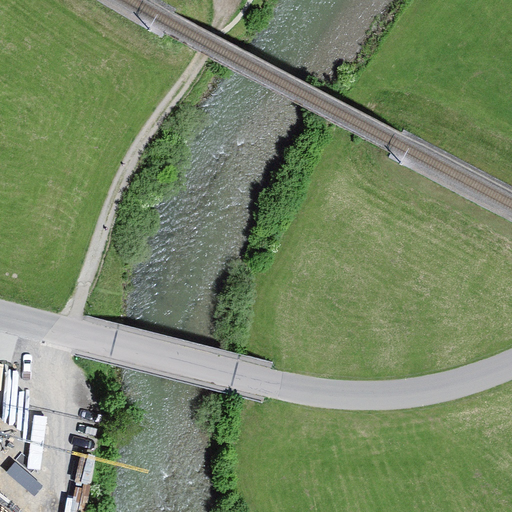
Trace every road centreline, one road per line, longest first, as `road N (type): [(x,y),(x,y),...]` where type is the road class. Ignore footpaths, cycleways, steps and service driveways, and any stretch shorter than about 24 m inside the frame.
road 1 (unclassified): [(0,315),(315,393),(435,390),(511,362)]
road 2 (track): [(65,332),(122,176),(224,32)]
